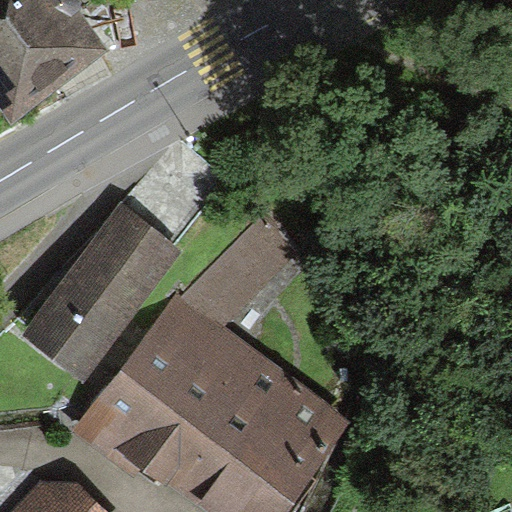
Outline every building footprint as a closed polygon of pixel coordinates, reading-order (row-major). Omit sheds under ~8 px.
[(110,64),(64,0),(0,0),(0,115),(12,133),(110,64)] [(121,187),(23,319),(88,367),(186,235),(121,187)] [(264,217),(182,299),(221,320),(296,249),(264,217)] [(269,511),(345,408),(229,324),(221,320),(182,299),(176,296),(83,419),(136,459),(145,446),(208,493),(233,511),(269,511)] [(43,479),(9,511),(116,511),(76,475),(43,479)]
